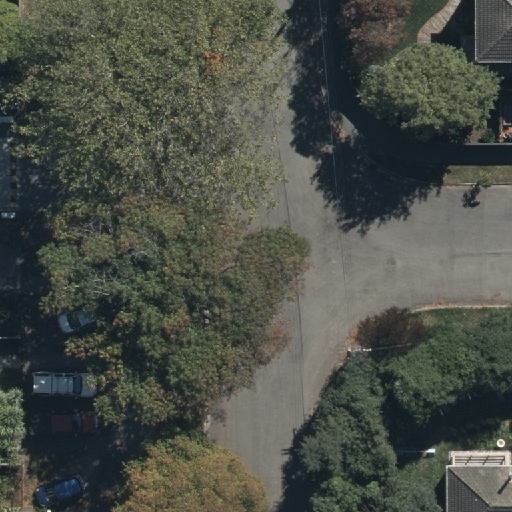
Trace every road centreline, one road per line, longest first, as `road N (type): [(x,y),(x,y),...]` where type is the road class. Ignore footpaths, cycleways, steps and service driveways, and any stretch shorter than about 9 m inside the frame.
road 1 (residential): [(269,249),(270,511)]
road 2 (residential): [(266,0),(269,249)]
road 3 (residential): [(511,244),(269,249)]
